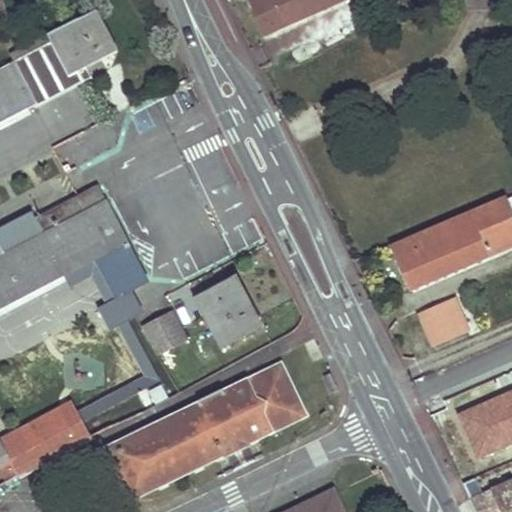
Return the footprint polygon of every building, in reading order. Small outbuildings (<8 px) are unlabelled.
[(0,0),(0,19),(13,27),(4,0),(0,0)] [(248,0),(265,36),(346,0),(248,0)] [(97,11),(49,36),(75,86),(91,77),(86,68),(118,52),(97,11)] [(49,36),(13,55),(16,64),(39,105),(75,86),(49,36)] [(16,64),(0,72),(0,125),(39,105),(16,64)] [(98,186),(90,190),(98,204),(105,200),(98,186)] [(0,306),(96,258),(116,298),(149,281),(105,200),(98,204),(90,190),(35,218),(38,224),(43,233),(4,252),(0,244),(0,306)] [(511,207),(508,199),(392,249),(411,293),(493,258),(491,254),(511,244),(511,207)] [(43,233),(38,224),(0,243),(0,244),(4,252),(43,233)] [(511,244),(491,254),(493,258),(511,249),(511,244)] [(239,275),(197,297),(224,346),(265,325),(239,275)] [(153,320),(172,309),(160,288),(141,299),(153,320)] [(456,300),(422,315),(437,347),(470,333),(456,300)] [(174,310),(146,325),(162,355),(190,341),(174,310)] [(285,381),(290,379),(285,366),(273,372),(275,377),(285,381)] [(203,405),(123,443),(125,448),(121,458),(116,460),(129,487),(134,485),(144,488),(147,493),(228,454),(226,450),(248,439),(250,444),(296,422),(294,418),(298,407),(302,405),(290,379),(285,381),(275,377),(273,372),(227,394),(226,390),(201,401),(203,405)] [(511,389),(457,413),(477,459),(511,444),(511,389)] [(294,418),(296,422),(309,417),(302,405),(298,407),(294,418)] [(74,406),(42,422),(41,428),(57,460),(92,441),(74,406)] [(0,476),(5,474),(8,481),(19,476),(21,479),(57,460),(41,428),(34,426),(2,444),(0,440),(0,476)] [(248,439),(226,450),(228,454),(250,444),(248,439)] [(123,443),(111,448),(116,460),(121,458),(125,448),(123,443)] [(511,511),(511,479),(491,489),(501,511),(511,511)] [(134,485),(129,487),(135,498),(147,493),(144,488),(134,485)] [(501,511),(491,489),(471,498),(476,511),(501,511)] [(341,511),(337,502),(326,498),(297,511),(341,511)]
